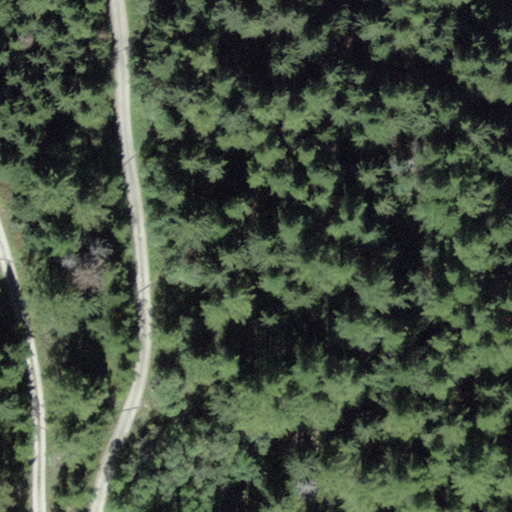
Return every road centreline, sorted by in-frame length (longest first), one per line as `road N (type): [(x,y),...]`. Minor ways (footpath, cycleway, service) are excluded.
road 1 (track): [(116,0),(145,330),(143,362),(97,511)]
road 2 (track): [(39,511),(27,331),(0,237)]
